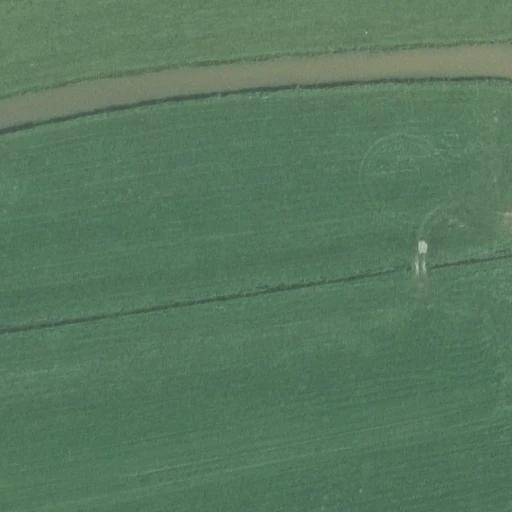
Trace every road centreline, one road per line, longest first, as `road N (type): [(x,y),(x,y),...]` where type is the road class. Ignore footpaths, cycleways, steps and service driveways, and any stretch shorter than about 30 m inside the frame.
road 1 (track): [(0,290),(511,217)]
road 2 (track): [(0,72),(261,32),(511,18)]
